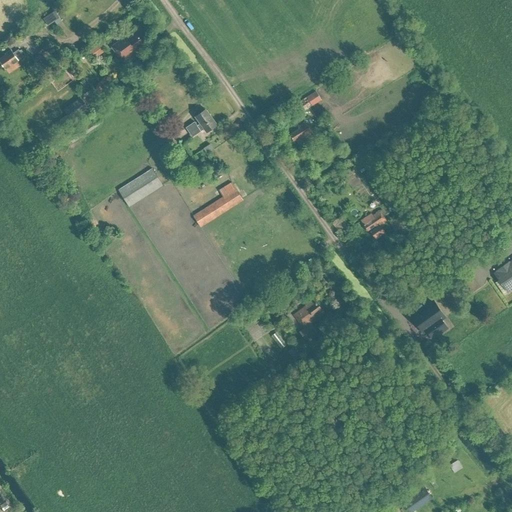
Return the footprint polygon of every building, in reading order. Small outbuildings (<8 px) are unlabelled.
[(55,9),(40,19),(45,27),(60,16),(55,9)] [(125,36),(111,46),(122,61),(145,44),(136,33),(127,40),(125,36)] [(47,40),(38,46),(42,53),(52,47),(47,40)] [(102,40),(90,50),(96,57),(108,47),(102,40)] [(18,60),(23,56),(21,53),(22,51),(19,47),(14,51),(14,53),(11,50),(5,54),(6,54),(0,58),(0,60),(6,69),(18,60)] [(139,60),(118,75),(124,83),(144,68),(139,60)] [(87,78),(79,82),(84,91),(91,87),(87,78)] [(99,83),(96,88),(99,92),(102,90),(100,86),(108,81),(106,78),(99,83)] [(300,113),(321,100),(315,91),(294,105),(300,113)] [(70,120),(87,108),(80,99),(63,110),(70,120)] [(206,132),(217,125),(206,109),(195,116),(200,123),(197,125),(195,121),(186,127),(192,137),(201,131),(204,128),(206,132)] [(66,134),(72,143),(99,124),(93,115),(66,134)] [(312,133),(305,121),(297,126),(298,128),(289,134),(289,133),(289,134),(293,141),(296,140),(299,145),(310,138),(308,136),(312,133)] [(129,206),(163,184),(153,168),(119,190),(129,206)] [(223,197),(193,216),(200,226),(242,199),(231,182),(218,190),(223,197)] [(396,207),(392,201),(382,207),(386,213),(396,207)] [(380,225),(387,221),(384,217),(386,216),(385,214),(383,215),(380,211),(373,216),(372,214),(361,220),(368,231),(370,229),(376,239),(385,233),(380,225)] [(394,231),(407,224),(402,214),(389,222),(394,231)] [(494,273),(508,293),(511,290),(511,260),(510,262),(510,261),(497,270),(497,271),(494,273)] [(473,292),(480,287),(470,273),(464,278),(473,292)] [(452,307),(463,299),(451,282),(440,290),(452,307)] [(310,323),(324,313),(313,298),(305,305),(294,314),(304,328),(300,331),(305,339),(316,331),(310,323)] [(440,318),(443,316),(433,302),(427,307),(426,306),(419,312),(413,317),(422,331),(426,328),(432,336),(445,326),(440,318)] [(310,346),(324,335),(320,331),(306,341),(310,346)] [(281,348),(286,344),(276,332),(271,336),(281,348)] [(299,340),(292,345),(299,355),(306,349),(299,340)] [(409,511),(431,497),(423,485),(400,500),(408,511),(409,511)]
